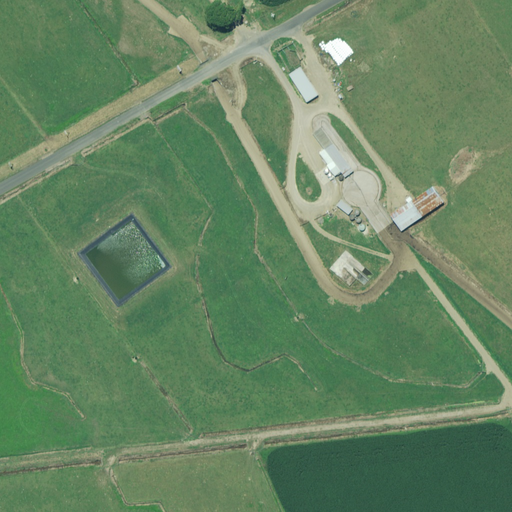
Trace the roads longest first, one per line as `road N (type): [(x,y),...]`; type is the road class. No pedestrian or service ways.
road 1 (track): [(147,0),(189,35),(327,286),(362,298),(398,256),(365,191)]
road 2 (unclassified): [(0,187),(332,0)]
